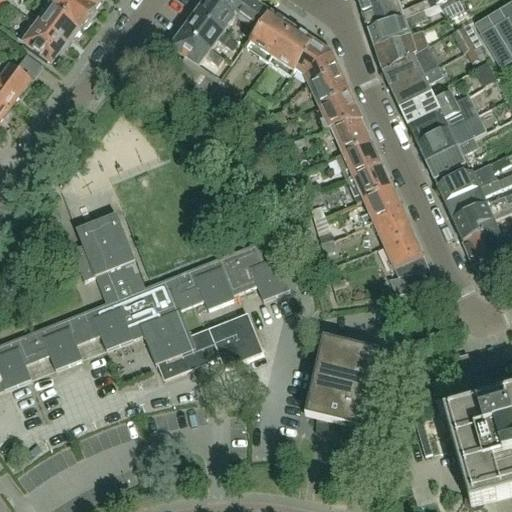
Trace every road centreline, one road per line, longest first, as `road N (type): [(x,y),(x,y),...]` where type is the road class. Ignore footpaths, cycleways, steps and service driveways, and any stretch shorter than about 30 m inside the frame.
road 1 (residential): [(484,322),(465,313),(342,24)]
road 2 (residential): [(0,209),(153,0)]
